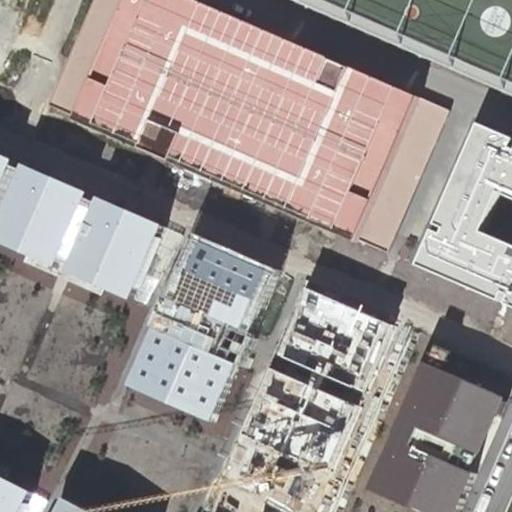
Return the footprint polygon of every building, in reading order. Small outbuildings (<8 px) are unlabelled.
[(455,109),(205,0),(124,0),(73,117),(163,156),(391,255),(455,109)] [(511,0),(285,0),(511,94),(511,0)] [(511,138),(482,126),(421,267),(511,307),(511,138)] [(0,232),(24,173),(0,163),(0,232)] [(72,281),(103,205),(42,180),(10,256),(72,281)] [(146,315),(177,239),(115,214),(84,290),(146,315)] [(277,276),(196,240),(167,304),(184,312),(170,342),(154,335),(129,391),(210,427),(235,371),(216,363),(230,331),(249,339),(277,276)] [(398,329),(310,291),(247,435),(335,473),(398,329)] [(453,511),(505,397),(427,362),(371,487),(426,511),(453,511)] [(0,511),(42,511),(51,496),(0,470),(0,511)] [(93,511),(65,499),(57,511),(93,511)]
